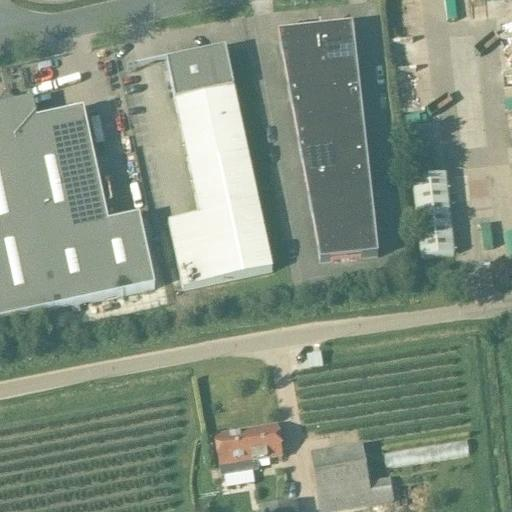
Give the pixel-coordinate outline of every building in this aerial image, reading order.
[(320,272),(377,266),(352,33),(281,41),(320,272)] [(165,65),(198,219),(167,225),(182,294),(272,275),(225,53),(165,65)] [(32,105),(8,110),(52,314),(153,292),(138,221),(107,228),(83,114),(36,124),(32,105)] [(0,324),(52,314),(8,110),(0,111),(0,324)] [(421,261),(453,257),(444,178),(433,179),(430,149),(408,152),(421,261)] [(218,470),(256,464),(282,460),(277,428),(212,439),(218,470)] [(389,481),(373,483),(368,484),(362,448),(309,457),(317,511),(352,511),(393,505),(389,481)]
